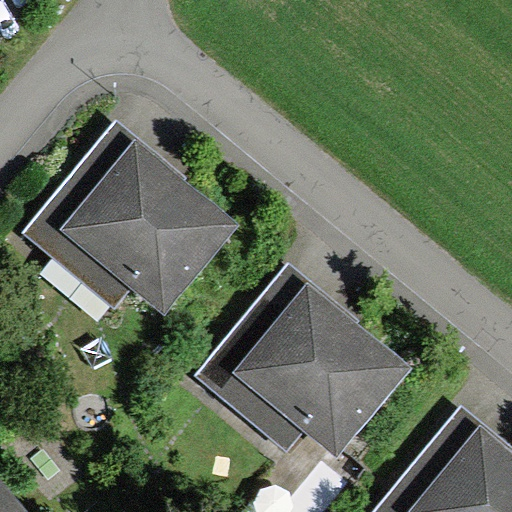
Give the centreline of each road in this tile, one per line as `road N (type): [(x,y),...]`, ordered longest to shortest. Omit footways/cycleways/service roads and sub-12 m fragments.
road 1 (residential): [(107,13),(511,347)]
road 2 (residential): [(0,137),(107,13)]
